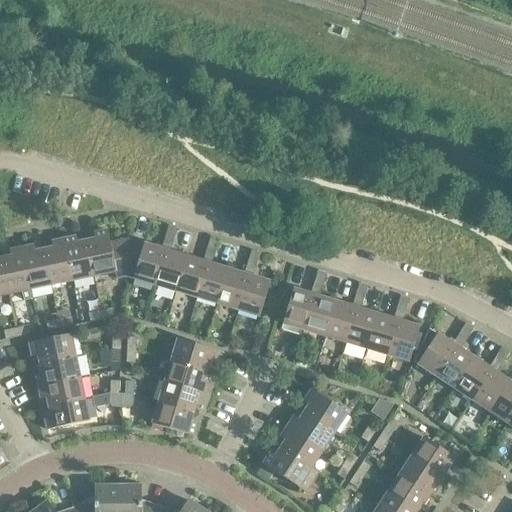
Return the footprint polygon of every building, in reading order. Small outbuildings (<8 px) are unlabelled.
[(177,228),(168,226),(165,238),(173,240),(177,228)] [(95,240),(86,242),(93,277),(115,272),(116,274),(117,274),(126,277),(127,240),(109,243),(107,231),(93,234),(95,240)] [(63,240),(72,281),(93,277),(86,242),(77,243),(76,238),(63,240)] [(161,250),(128,240),(126,277),(155,286),(165,251),(169,252),(173,240),(165,238),(161,250)] [(210,238),(206,250),(214,253),(218,241),(210,238)] [(44,250),(51,286),(72,281),(63,240),(51,243),(52,248),(44,250)] [(21,249),(30,290),(51,286),(44,250),(35,252),(33,246),(21,249)] [(32,299),(30,290),(21,249),(9,251),(10,257),(1,259),(9,294),(21,292),(23,301),(32,299)] [(186,257),(175,292),(196,298),(207,263),(211,265),(214,253),(206,250),(202,262),(186,257)] [(175,292),(186,257),(169,252),(165,251),(155,286),(175,292)] [(251,251),(247,263),(256,265),(259,253),(251,251)] [(0,296),(9,294),(1,259),(0,259),(0,296)] [(217,304),(227,270),(211,265),(207,263),(196,298),(217,304)] [(252,277),(256,265),(247,263),(244,275),(227,270),(217,304),(237,310),(248,276),(252,277)] [(317,271),(314,283),(322,285),(326,274),(317,271)] [(270,282),(252,277),(248,276),(237,310),(259,317),(270,282)] [(319,297),(322,285),(314,283),(310,295),(293,289),(282,324),(281,330),(302,337),(304,331),(314,296),(319,297)] [(358,283),(355,295),(363,298),(367,286),(358,283)] [(356,309),(360,310),(363,298),(355,295),(351,307),(335,302),(325,337),(345,343),(356,309)] [(335,302),(319,297),(314,296),(304,331),(325,337),(335,302)] [(408,298),(400,296),(396,308),(405,310),(408,298)] [(100,311),(102,320),(115,317),(113,308),(100,311)] [(401,322),(405,310),(396,308),(393,320),(376,315),(372,328),(366,349),(387,355),(397,321),(401,322)] [(366,349),(372,328),(376,315),(360,310),(356,309),(345,343),(366,349)] [(90,322),(102,320),(100,311),(88,313),(90,322)] [(58,320),(60,329),(72,326),(70,317),(58,320)] [(47,331),(60,329),(58,320),(45,322),(47,331)] [(397,321),(387,355),(408,362),(419,327),(401,322),(397,321)] [(473,328),(465,323),(459,334),(466,339),(473,328)] [(16,328),(18,337),(30,335),(28,326),(16,328)] [(5,340),(18,337),(16,328),(3,331),(5,340)] [(413,362),(417,364),(436,334),(428,329),(413,362)] [(459,349),(466,339),(459,334),(452,344),(436,334),(417,364),(436,377),(455,347),(455,346),(459,349)] [(75,357),(70,335),(29,344),(32,357),(38,356),(40,365),(75,357)] [(110,350),(120,350),(120,337),(111,337),(110,350)] [(125,350),(135,351),(135,338),(126,337),(125,350)] [(218,352),(177,340),(171,361),(206,372),(208,363),(214,365),(218,352)] [(454,388),(474,358),(459,349),(455,346),(455,347),(436,377),(454,388)] [(509,352),(502,347),(495,357),(502,362),(509,352)] [(120,350),(110,350),(110,362),(119,363),(120,350)] [(134,363),(135,351),(125,350),(125,363),(134,363)] [(75,357),(40,365),(42,374),(36,375),(38,387),(79,379),(75,357)] [(474,358),(454,388),(472,400),(492,370),(495,373),(502,362),(495,357),(488,368),(474,358)] [(171,361),(165,382),(205,394),(209,382),(203,381),(206,372),(171,361)] [(490,412),(510,382),(495,373),(492,370),(472,400),(490,412)] [(48,407),(84,400),(79,379),(38,387),(41,399),(47,398),(48,407)] [(109,394),(118,395),(118,382),(109,382),(108,395),(109,394)] [(124,395),(133,395),(133,383),(124,382),(124,395)] [(205,394),(165,382),(158,403),(193,413),(196,405),(201,406),(205,394)] [(511,417),(511,383),(510,382),(490,412),(508,424),(511,417)] [(301,411),(334,433),(347,414),(311,391),(304,402),(306,403),(301,411)] [(121,395),(118,395),(109,394),(108,395),(108,406),(111,409),(121,409),(121,395)] [(121,395),(121,409),(129,409),(132,406),(133,395),(124,395),(121,395)] [(47,431),(88,422),(84,400),(48,407),(50,416),(44,417),(47,431)] [(193,413),(158,403),(152,425),(192,437),(196,424),(190,422),(193,413)] [(287,428),(322,451),(334,433),(301,411),(296,418),(294,417),(287,428)] [(380,436),(387,441),(394,430),(387,425),(380,436)] [(368,443),(376,432),(368,427),(360,438),(368,443)] [(277,447),(310,469),(322,451),(287,428),(280,438),(282,439),(277,447)] [(380,452),(387,441),(380,436),(373,447),(380,452)] [(411,457),(441,477),(454,457),(423,438),(411,457)] [(318,474),(310,469),(277,447),(272,454),(270,453),(263,465),(305,492),(318,474)] [(343,465),(351,470),(358,459),(350,454),(343,465)] [(399,475),(429,495),(441,477),(411,457),(399,475)] [(356,473),(363,478),(370,467),(363,462),(356,473)] [(344,480),(351,470),(343,465),(336,475),(344,480)] [(356,489),(363,478),(356,473),(349,484),(356,489)] [(387,493),(416,511),(418,511),(429,495),(399,475),(387,493)] [(158,511),(159,511),(141,505),(141,486),(118,487),(117,511),(158,511)] [(76,511),(117,511),(118,487),(94,487),(94,506),(76,511)] [(329,508),(334,501),(323,493),(318,501),(329,508)] [(375,511),(376,511),(416,511),(387,493),(375,511)] [(163,511),(159,511),(158,511),(204,511),(188,501),(180,511),(163,511)] [(334,501),(329,508),(334,511),(341,511),(344,507),(334,501)] [(74,511),(54,511),(47,502),(33,511),(76,511),(74,511)]
